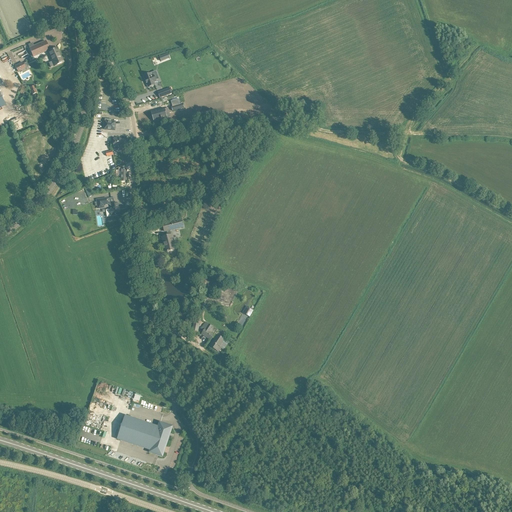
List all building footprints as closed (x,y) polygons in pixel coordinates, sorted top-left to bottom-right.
[(30,48),(29,48),(33,57),(34,57),(47,51),(48,52),(52,61),(51,61),(48,63),(50,67),(55,65),(58,64),(63,62),(61,58),(60,59),(56,49),(50,51),(49,50),(45,41),(34,46),(30,48)] [(18,72),(25,68),(22,63),(15,66),(18,72)] [(155,77),(152,77),(151,73),(149,74),(149,73),(145,74),(145,75),(144,76),(148,88),(155,85),(154,82),(156,81),(155,77)] [(169,88),(158,92),(160,98),(171,94),(169,88)] [(235,113),(234,103),(231,103),(230,100),(229,100),(228,97),(226,98),(227,114),(235,113)] [(173,111),(184,108),(183,104),(180,105),(179,99),(171,101),(173,107),(172,107),(173,111)] [(155,114),(152,115),(154,121),(162,119),(162,117),(166,115),(165,111),(169,110),(168,108),(154,112),(155,114)] [(115,122),(104,121),(104,127),(109,127),(109,130),(115,130),(115,122)] [(114,139),(113,146),(118,147),(118,150),(123,150),(123,146),(126,147),(126,140),(120,140),(120,139),(114,139)] [(121,168),(119,168),(118,170),(116,170),(116,176),(121,176),(121,182),(127,182),(127,169),(121,169),(121,168)] [(89,186),(85,188),(88,197),(93,195),(89,186)] [(107,204),(107,198),(97,199),(97,202),(95,202),(95,206),(98,206),(98,208),(104,208),(103,205),(107,204)] [(120,208),(118,208),(117,203),(111,204),(112,209),(110,209),(112,216),(115,216),(116,217),(119,217),(118,215),(121,215),(120,208)] [(164,246),(166,252),(175,249),(172,235),(171,235),(170,230),(183,227),(181,219),(163,224),(165,231),(166,231),(167,236),(162,237),(162,238),(164,237),(166,246),(164,246)] [(248,307),(245,313),(250,316),(254,310),(248,307)] [(212,337),(217,330),(208,324),(202,334),(208,338),(209,336),(212,337)] [(224,340),(217,335),(210,346),(218,351),(221,347),(220,346),(224,340)] [(133,401),(139,403),(141,395),(135,393),(133,401)] [(151,452),(162,456),(171,427),(160,423),(159,428),(126,417),(119,439),(151,450),(151,452)]
